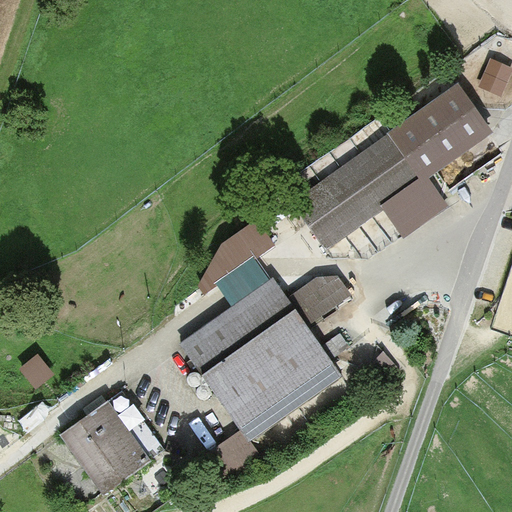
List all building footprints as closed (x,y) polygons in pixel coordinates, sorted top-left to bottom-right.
[(387,123),(288,195),(323,243),(382,200),(401,226),(440,198),(421,172),(486,125),(448,73),(384,120),(387,123)] [(204,266),(212,278),(267,240),(251,216),(227,232),(204,266)] [(283,295),(299,318),(344,286),(333,270),(313,274),(283,295)] [(266,273),(180,335),(249,430),(335,368),(299,318),(283,295),(266,273)] [(22,373),(37,393),(56,378),(41,358),(22,373)] [(122,393),(62,436),(105,495),(165,452),(122,393)]
